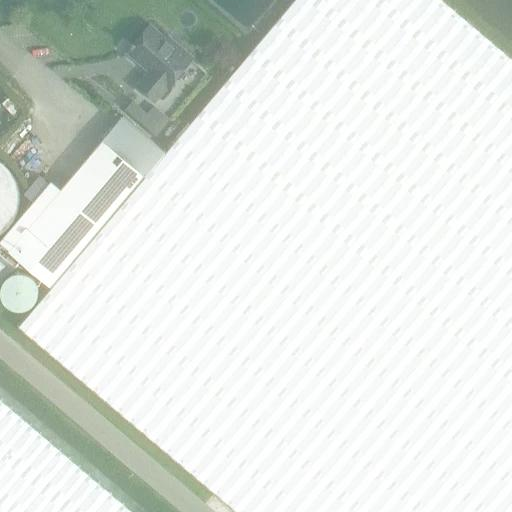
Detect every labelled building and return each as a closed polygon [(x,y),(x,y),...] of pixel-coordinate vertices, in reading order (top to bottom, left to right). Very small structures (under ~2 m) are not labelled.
[(145,177),(144,176),(50,287),(51,288),(19,326),(238,511),(511,511),(511,59),(442,0),(294,0),(249,54),(217,93),(165,153),(145,177)] [(168,87),(191,60),(150,25),(127,52),(149,72),(137,86),(155,101),(167,87),(168,87)] [(169,120),(157,110),(153,107),(147,114),(132,102),(126,109),(157,135),(169,120)] [(33,202),(0,241),(0,244),(8,251),(50,287),(144,176),(145,177),(165,153),(123,117),(102,141),(95,149),(60,190),(51,182),(49,184),(39,176),(24,194),(33,202)] [(0,254),(0,282),(14,266),(0,254)] [(0,511),(130,511),(95,483),(0,401),(0,511)]
